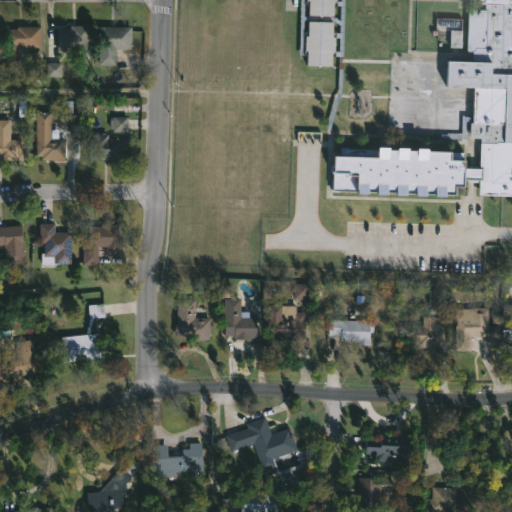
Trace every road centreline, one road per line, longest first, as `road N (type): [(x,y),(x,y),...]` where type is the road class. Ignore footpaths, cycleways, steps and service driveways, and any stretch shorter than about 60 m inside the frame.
road 1 (tertiary): [(511,397),(152,393),(0,435)]
road 2 (residential): [(163,0),(145,326),(152,393)]
road 3 (residential): [(157,190),(0,192)]
road 4 (residential): [(335,393),(317,511)]
